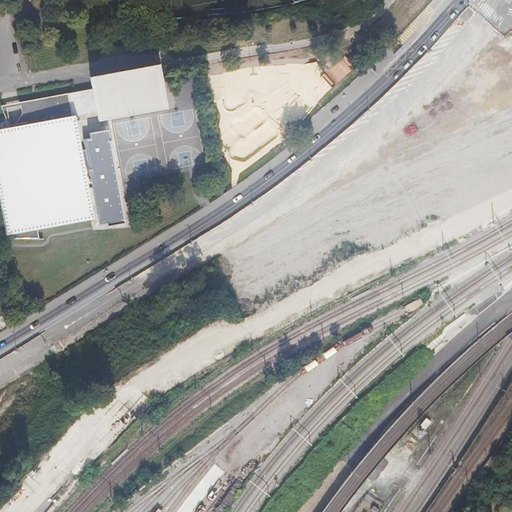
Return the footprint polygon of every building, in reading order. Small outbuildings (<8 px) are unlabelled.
[(90,92),(75,95),(78,117),(94,115),(99,114),(100,120),(170,108),(164,68),(163,62),(92,74),(94,91),(90,92)] [(253,72),(224,77),(227,91),(256,86),(253,72)] [(15,234),(15,237),(47,236),(43,229),(50,228),(91,220),(94,220),(78,117),(75,95),(8,107),(15,126),(0,129),(0,187),(8,235),(15,234)] [(106,132),(94,133),(95,139),(88,140),(101,223),(108,222),(109,225),(127,222),(112,131),(106,132)] [(42,497),(44,496),(38,491),(19,511),(36,511),(46,501),(42,497)]
